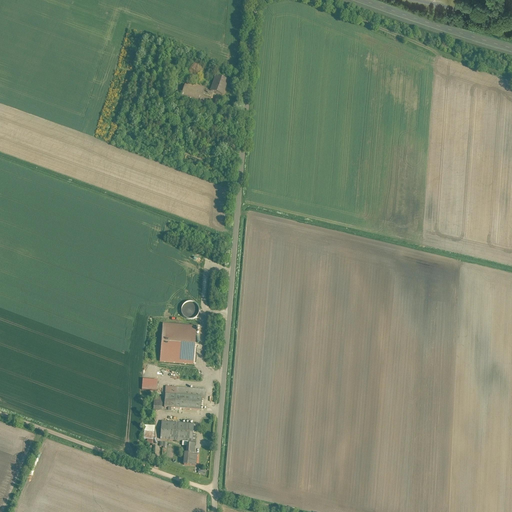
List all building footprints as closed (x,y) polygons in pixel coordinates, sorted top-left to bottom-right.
[(210,93),(223,98),(229,83),(215,78),(210,93)] [(206,88),(186,81),(180,98),(199,105),(206,88)] [(188,303),(186,304),(183,306),(182,309),(181,311),(181,314),(183,317),(185,319),(187,320),(190,321),(193,320),(195,319),(197,317),(199,314),(199,311),(198,308),(196,306),(194,304),(191,303),(188,303)] [(196,327),(163,325),(160,364),(193,366),(196,327)] [(158,382),(142,381),(141,391),(157,393),(158,382)] [(206,390),(165,387),(164,409),(168,409),(168,411),(171,411),(171,410),(200,412),(201,400),(205,400),(206,390)] [(193,436),(194,425),(162,423),(160,441),(182,443),(182,447),(186,448),(186,445),(197,446),(197,436),(193,436)] [(153,444),(154,428),(144,427),(143,443),(153,444)] [(182,458),(182,467),(196,468),(197,456),(194,456),(195,446),(187,446),(186,455),(184,455),(184,458),(182,458)]
